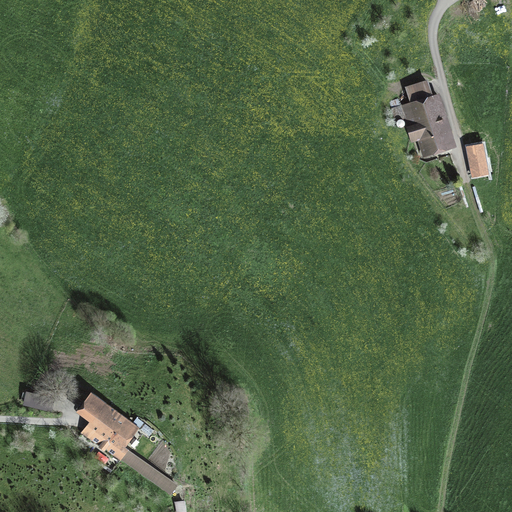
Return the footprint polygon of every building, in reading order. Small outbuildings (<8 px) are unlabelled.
[(480,0),(472,0),(461,3),(464,14),(483,8),(480,0)] [(439,96),(412,105),(419,125),(409,128),(411,136),(421,133),(427,151),(448,144),(446,137),(451,135),(439,96)] [(396,121),(399,120),(406,118),(402,105),(392,108),(396,121)] [(481,178),(471,181),(475,196),(485,193),(481,178)] [(25,404),(50,410),(52,399),(28,393),(25,404)] [(136,425),(94,394),(81,411),(93,420),(83,434),(112,455),(136,425)] [(170,493),(176,485),(126,450),(121,458),(170,493)] [(185,511),(183,501),(176,502),(178,511),(185,511)]
